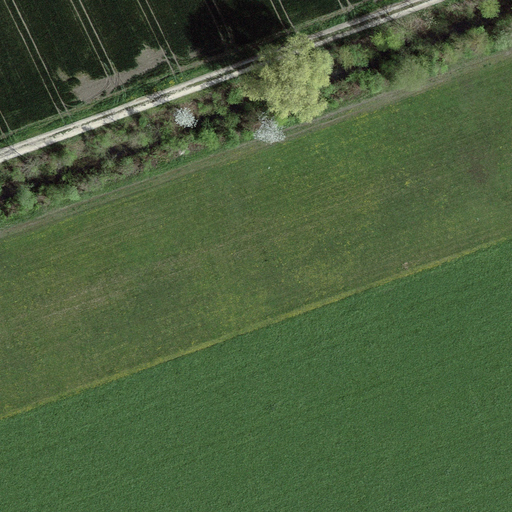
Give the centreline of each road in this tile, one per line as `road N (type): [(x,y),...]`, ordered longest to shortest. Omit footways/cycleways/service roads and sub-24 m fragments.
road 1 (track): [(0,233),(511,57)]
road 2 (track): [(0,156),(429,0)]
